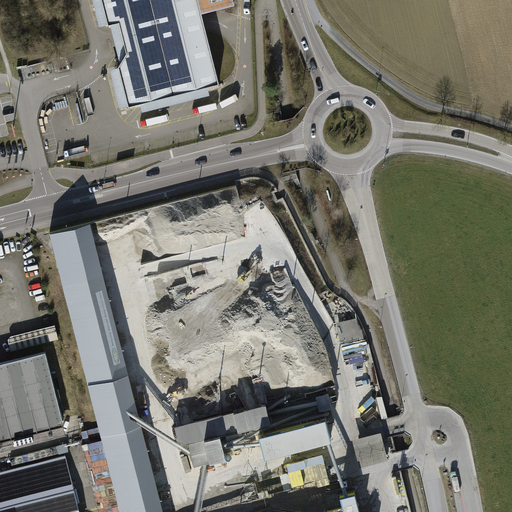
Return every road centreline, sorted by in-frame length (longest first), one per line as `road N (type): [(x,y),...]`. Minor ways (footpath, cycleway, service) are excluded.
road 1 (residential): [(349,165),(438,511)]
road 2 (secondary): [(312,140),(0,221)]
road 3 (track): [(312,13),(418,101),(511,129)]
road 4 (secondary): [(379,146),(511,163)]
road 5 (secondary): [(511,155),(455,133),(383,124)]
